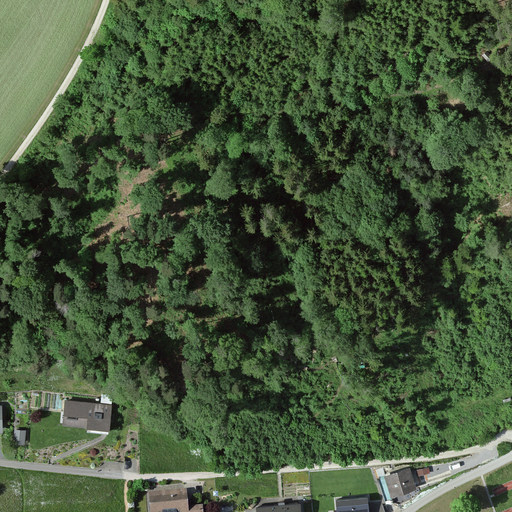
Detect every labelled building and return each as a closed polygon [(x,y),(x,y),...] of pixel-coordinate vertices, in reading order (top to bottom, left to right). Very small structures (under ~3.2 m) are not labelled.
[(487,49),(481,55),(488,61),(494,56),(487,49)] [(157,248),(149,250),(152,258),(159,256),(157,248)] [(115,405),(65,401),(63,425),(90,427),(89,430),(113,432),(115,405)] [(418,487),(410,465),(384,474),(392,496),(418,487)] [(415,467),(417,481),(430,480),(429,466),(415,467)] [(191,492),(150,495),(151,511),(206,511),(206,508),(192,510),(191,492)] [(371,511),(371,498),(339,500),(339,511),(371,511)]
